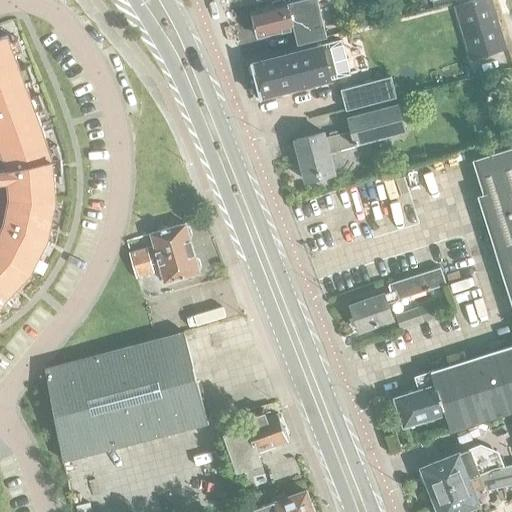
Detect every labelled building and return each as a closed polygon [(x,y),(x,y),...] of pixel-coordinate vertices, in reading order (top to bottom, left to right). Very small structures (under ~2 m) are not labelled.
[(256,35),(259,36),(294,27),(298,43),(326,35),(317,0),(295,0),(285,3),(284,0),(275,0),(272,1),(273,6),(253,11),(255,21),(254,21),(253,22),(252,24),(251,25),(251,26),(251,27),(250,28),(251,30),(251,31),(252,33),(253,33),(254,34),(255,35),(256,35)] [(471,0),(466,1),(483,55),(506,48),(491,0),(471,0)] [(9,179),(8,179),(9,195),(4,221),(0,228),(0,300),(4,298),(30,270),(48,236),(56,198),(53,160),(42,126),(7,34),(0,36),(0,147),(7,169),(7,167),(7,166),(8,169),(9,179)] [(252,62),(256,79),(257,80),(255,80),(252,86),(254,94),(260,98),(330,80),(330,79),(350,74),(341,40),(252,62)] [(391,75),(340,89),(346,110),(396,97),(391,75)] [(333,172),(332,169),(339,167),(338,163),(342,162),(341,156),(337,157),(336,153),(329,155),(328,150),(404,131),(398,103),(347,117),(351,131),(336,135),(335,131),(324,133),(324,131),(294,138),(304,179),(333,172)] [(483,136),(502,136),(502,119),(483,119),(483,136)] [(511,305),(511,345),(429,371),(433,384),(425,387),(423,381),(417,383),(419,391),(396,398),(404,424),(445,411),(451,431),(511,411),(511,146),(472,159),(483,193),(477,195),(498,258),(511,305)] [(129,251),(133,264),(192,247),(185,223),(149,233),(153,245),(129,251)] [(199,272),(192,247),(133,264),(136,276),(152,272),(150,264),(158,262),(164,282),(199,272)] [(388,283),(390,291),(350,304),(359,330),(392,318),(387,303),(412,294),(412,295),(444,284),(438,266),(388,283)] [(395,315),(399,328),(400,330),(440,316),(434,301),(395,315)] [(183,332),(44,368),(63,461),(208,423),(183,332)] [(421,374),(423,381),(425,387),(433,384),(429,371),(421,374)] [(261,463),(256,450),(286,439),(277,416),(270,419),(268,412),(245,421),(247,427),(224,435),(237,471),(261,463)] [(422,467),(431,492),(468,477),(468,478),(478,474),(478,475),(490,471),(489,469),(503,466),(499,455),(498,452),(480,445),(458,454),(458,453),(422,467)] [(511,463),(503,466),(489,469),(490,471),(478,475),(478,474),(468,478),(468,477),(431,492),(439,511),(454,511),(481,502),(480,497),(482,496),(481,493),(483,493),(481,488),(483,487),(484,490),(511,483),(511,463)] [(250,511),(312,511),(305,491),(285,499),(284,494),(271,499),(272,503),(251,511),(250,511)]
